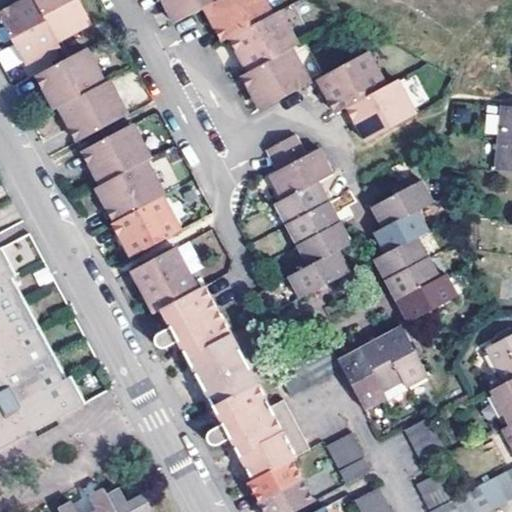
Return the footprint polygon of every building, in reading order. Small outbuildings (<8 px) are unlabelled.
[(28,68),(62,50),(59,45),(35,0),(19,9),(1,18),(28,68)] [(93,27),(79,0),(34,0),(35,0),(59,45),(93,27)] [(169,0),(171,3),(176,1),(179,6),(185,17),(207,6),(213,2),(216,0),(169,0)] [(225,40),(232,36),(273,15),(265,0),(216,0),(213,2),(220,16),(222,21),(217,24),(225,40)] [(171,3),(179,20),(185,17),(179,6),(176,1),(171,3)] [(207,6),(217,24),(222,21),(220,16),(213,2),(207,6)] [(273,15),(232,36),(239,51),(244,49),(247,53),(254,68),(292,49),(299,45),(282,10),(273,15)] [(0,61),(3,68),(16,63),(10,46),(0,50),(0,61)] [(239,51),(249,71),(254,68),(247,53),(244,49),(239,51)] [(310,83),(292,49),(254,68),(249,71),(242,75),(250,90),(255,86),(258,91),(265,106),(310,83)] [(46,93),(53,89),(62,107),(66,105),(105,85),(87,50),(37,76),(46,93)] [(349,106),(388,86),(371,52),(324,76),(331,91),(334,96),(328,99),(336,113),(349,106)] [(317,80),(328,99),(334,96),(331,91),(324,76),(317,80)] [(400,80),(388,86),(349,106),(357,120),(362,117),(364,121),(373,138),(417,114),(400,80)] [(71,127),(80,142),(129,116),(111,82),(105,85),(66,105),(76,124),(71,127)] [(250,90),(260,110),(265,106),(258,91),(255,86),(250,90)] [(46,93),(55,111),(61,108),(62,107),(53,89),(46,93)] [(61,108),(71,127),(76,124),(66,105),(62,107),(61,108)] [(498,139),(511,139),(511,107),(502,106),(498,139)] [(357,120),(367,141),(373,138),(364,121),(362,117),(357,120)] [(152,159),(134,124),(84,150),(92,165),(96,162),(107,183),(146,162),(152,159)] [(275,164),(298,151),(303,149),(296,136),(268,151),(275,164)] [(495,171),(511,172),(511,139),(498,139),(495,171)] [(283,199),(319,181),(333,174),(320,150),(302,159),(279,171),(270,175),(283,199)] [(279,171),(302,159),(298,151),(275,164),(277,168),(279,171)] [(92,165),(103,185),(107,183),(96,162),(92,165)] [(116,222),(162,197),(165,195),(146,162),(107,183),(103,185),(112,204),(107,206),(116,222)] [(287,226),(330,203),(326,193),(319,181),(283,199),(275,204),(287,226)] [(371,207),(382,227),(415,210),(431,202),(420,181),(397,193),(371,207)] [(103,185),(98,187),(107,206),(112,204),(103,185)] [(180,231),(162,197),(116,222),(114,223),(122,239),(126,236),(136,255),(180,231)] [(287,226),(298,246),(341,223),(338,216),(330,203),(287,226)] [(385,254),(416,238),(426,232),(415,210),(382,227),(373,232),(382,249),(385,254)] [(308,266),(338,251),(352,243),(343,228),(341,223),(298,246),(308,266)] [(126,236),(122,239),(131,257),(136,255),(126,236)] [(386,280),(427,259),(416,238),(385,254),(375,260),(383,275),(386,280)] [(8,247),(0,251),(15,278),(22,274),(8,247)] [(144,293),(187,270),(176,249),(133,272),(144,293)] [(0,449),(29,435),(84,406),(70,381),(66,383),(10,280),(15,278),(0,251),(0,449)] [(288,277),(300,299),(349,272),(347,267),(338,251),(308,266),(288,277)] [(389,286),(396,301),(437,279),(427,259),(386,280),(389,286)] [(155,313),(159,311),(198,290),(187,270),(144,293),(155,313)] [(437,279),(396,301),(399,306),(408,322),(457,295),(445,275),(437,279)] [(289,458),(296,455),(256,381),(231,336),(255,323),(244,301),(220,314),(205,287),(198,290),(159,311),(169,328),(158,335),(155,338),(154,340),(154,343),(155,346),(158,349),(160,349),(163,349),(174,344),(176,342),(221,424),(219,426),(210,432),(207,436),(206,438),(207,441),(208,443),(210,444),(212,444),(215,444),(228,438),(251,479),(289,458)] [(380,337),(403,380),(406,387),(428,376),(418,357),(401,325),(385,334),(380,337)] [(503,382),(511,377),(511,331),(484,346),(503,382)] [(359,347),(382,390),(403,380),(380,337),(374,340),(359,347)] [(314,350),(327,375),(342,367),(337,359),(328,342),(314,350)] [(342,367),(364,409),(386,397),(382,390),(359,347),(354,350),(337,359),(342,367)] [(302,357),(314,382),(327,375),(314,350),(302,357)] [(289,363),(302,388),(314,382),(302,357),(289,363)] [(302,388),(289,363),(276,371),(289,395),(302,388)] [(256,381),(296,455),(309,448),(283,398),(270,374),(256,381)] [(78,377),(70,381),(84,406),(91,402),(78,377)] [(507,425),(511,422),(511,377),(503,382),(489,389),(507,425)] [(404,428),(411,441),(434,429),(427,416),(404,428)] [(511,450),(511,422),(507,425),(501,428),(511,450)] [(418,454),(441,442),(434,429),(411,441),(418,454)] [(337,438),(350,463),(361,457),(364,455),(350,430),(337,438)] [(337,438),(324,445),(337,469),(350,463),(337,438)] [(425,468),(447,455),(441,442),(418,454),(425,468)] [(368,469),(361,457),(350,463),(337,469),(344,482),(368,469)] [(250,486),(258,501),(301,478),(289,458),(251,479),(247,481),(250,486)] [(422,497),(446,484),(439,470),(415,482),(422,497)] [(492,478),(504,502),(511,496),(511,483),(505,470),(492,478)] [(288,511),(312,499),(301,478),(258,501),(263,511),(288,511)] [(479,484),(492,508),(504,502),(492,478),(479,484)] [(428,508),(440,502),(452,496),(446,484),(422,497),(428,508)] [(479,484),(466,491),(476,511),(483,511),(492,508),(479,484)] [(359,511),(384,498),(377,485),(352,498),(359,511)] [(453,498),(460,511),(476,511),(466,491),(453,498)] [(115,511),(110,501),(106,493),(92,501),(97,511),(115,511)] [(124,494),(110,501),(115,511),(152,511),(147,501),(131,509),(124,494)] [(452,496),(440,502),(444,511),(460,511),(453,498),(452,496)] [(359,511),(391,511),(384,498),(359,511)] [(444,511),(440,502),(428,508),(427,509),(428,511),(444,511)]
